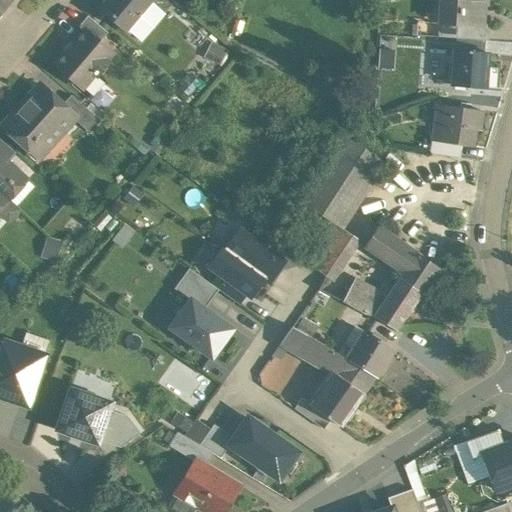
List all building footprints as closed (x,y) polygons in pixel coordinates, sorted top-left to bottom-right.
[(106,0),(98,9),(127,33),(128,33),(151,5),(152,3),(148,0),(106,0)] [(175,0),(148,0),(152,3),(151,5),(163,14),(175,0)] [(484,0),(439,0),(438,24),(456,25),(480,27),(480,24),(481,8),(484,8),(484,0)] [(151,5),(128,33),(139,42),(163,14),(151,5)] [(106,33),(87,18),(78,28),(84,34),(84,33),(97,44),(106,33)] [(456,25),(438,24),(437,38),(455,39),(456,25)] [(480,27),(456,25),(455,39),(484,41),(486,41),(487,25),(480,24),(480,27)] [(84,34),(56,67),(80,88),(92,74),(97,78),(107,65),(103,61),(109,54),(97,44),(84,33),(84,34)] [(484,41),(456,39),(455,51),(469,52),(468,53),(483,54),(483,46),(484,41)] [(215,40),(207,55),(223,64),(232,48),(215,40)] [(392,51),(378,50),(377,68),(391,69),(392,51)] [(455,51),(453,51),(451,86),(479,88),(481,71),(484,72),(485,54),(483,54),(468,53),(469,52),(455,51)] [(39,86),(2,127),(38,159),(73,120),(75,118),(61,106),(39,86)] [(97,120),(70,96),(61,106),(75,118),(73,120),(86,132),(97,120)] [(481,112),(443,106),(438,142),(438,143),(461,146),(471,148),(473,130),(479,131),(481,112)] [(343,136),(299,203),(335,226),(335,225),(341,229),(383,162),(343,136)] [(13,153),(0,141),(0,157),(5,162),(13,153)] [(461,146),(438,143),(438,142),(431,141),(430,154),(459,158),(461,146)] [(5,162),(0,157),(0,195),(5,200),(24,179),(5,162)] [(254,225),(246,236),(274,257),(282,246),(254,225)] [(335,226),(308,265),(325,277),(326,276),(352,237),(341,229),(335,225),(335,226)] [(416,254),(377,227),(364,247),(403,274),(416,254)] [(246,236),(240,232),(226,250),(263,277),(268,281),(282,263),(274,257),(246,236)] [(226,250),(224,248),(209,268),(218,274),(246,295),(249,297),(263,277),(226,250)] [(438,269),(416,254),(403,274),(400,279),(421,293),(438,269)] [(190,300),(203,310),(218,291),(210,285),(189,270),(174,289),(190,300)] [(238,306),(246,295),(218,274),(210,285),(218,291),(238,306)] [(349,289),(326,276),(325,277),(317,291),(341,303),(349,289)] [(382,308),(375,319),(395,331),(421,293),(400,279),(382,308)] [(382,308),(349,289),(341,303),(362,315),(374,319),(375,319),(382,308)] [(203,310),(190,300),(170,328),(211,358),(231,331),(203,310)] [(300,316),(298,319),(292,330),(308,340),(316,326),(300,316)] [(287,328),(275,346),(326,376),(329,372),(339,357),(336,355),(308,340),(292,330),(287,328)] [(391,350),(365,333),(347,362),(374,378),(391,350)] [(0,400),(30,410),(48,353),(2,338),(0,345),(0,400)] [(347,362),(339,357),(329,372),(333,375),(333,374),(363,395),(374,378),(347,362)] [(363,395),(333,374),(333,375),(315,402),(310,408),(331,421),(340,428),(363,395)] [(110,404),(69,391),(57,430),(97,443),(98,441),(108,411),(110,404)] [(325,429),(331,421),(310,408),(315,402),(304,395),(295,408),(325,429)] [(127,417),(108,411),(98,441),(120,448),(139,433),(127,417)] [(296,452),(248,419),(234,439),(229,445),(278,479),(296,452)] [(229,445),(234,439),(214,425),(200,445),(220,459),(229,445)] [(497,430),(464,442),(470,459),(482,456),(481,453),(503,445),(497,430)] [(212,455),(176,433),(168,446),(194,463),(194,462),(204,468),(212,455)] [(503,445),(481,453),(482,456),(490,477),(487,481),(490,488),(495,491),(496,491),(500,493),(507,490),(509,486),(511,485),(511,438),(509,443),(503,445)] [(204,468),(194,462),(194,463),(174,497),(197,511),(199,508),(205,511),(222,511),(236,489),(204,468)] [(391,508),(392,511),(419,511),(418,507),(412,490),(388,499),(391,508)] [(196,511),(197,511),(174,497),(167,507),(174,511),(196,511)] [(445,511),(441,499),(418,507),(419,511),(445,511)]
